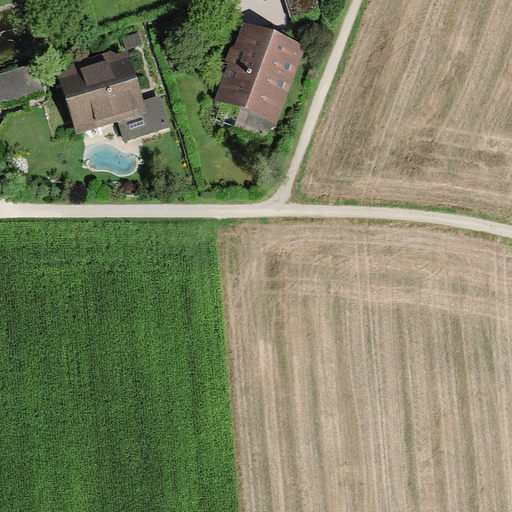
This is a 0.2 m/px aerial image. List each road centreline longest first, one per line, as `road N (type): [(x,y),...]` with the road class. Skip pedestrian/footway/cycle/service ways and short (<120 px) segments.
road 1 (track): [(511,234),(446,218),(0,210)]
road 2 (track): [(275,210),(353,0)]
